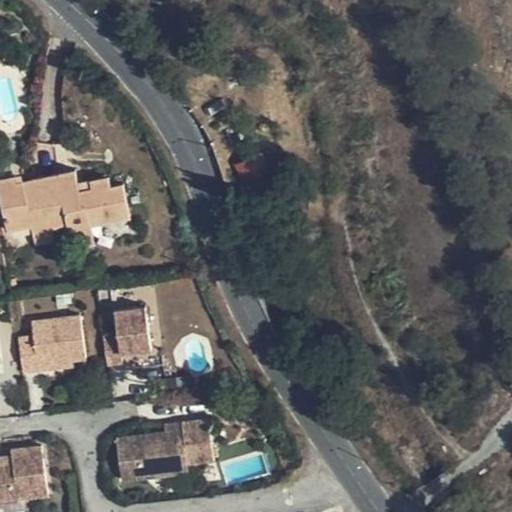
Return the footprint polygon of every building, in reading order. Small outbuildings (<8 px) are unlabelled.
[(256,154),(232,167),(240,180),(264,167),(256,154)] [(18,183),(16,177),(0,180),(0,193),(8,230),(32,225),(33,230),(53,226),(68,223),(70,236),(94,231),(92,223),(132,215),(125,182),(112,185),(110,175),(91,180),(93,187),(81,190),(79,183),(76,169),(18,183)] [(79,183),(81,190),(93,187),(91,180),(79,183)] [(53,226),(33,230),(36,243),(55,239),(53,226)] [(94,231),(70,236),(72,248),(97,243),(94,231)] [(152,347),(146,305),(115,310),(118,332),(102,334),(105,363),(121,361),(120,351),(152,347)] [(84,355),(79,315),(27,321),(29,335),(16,337),(20,371),(36,369),(35,361),(66,357),(84,355)] [(66,357),(35,361),(36,369),(67,365),(66,357)] [(168,431),(121,434),(124,477),(163,474),(191,472),(190,461),(217,459),(213,419),(184,421),(185,429),(168,431)] [(167,423),(168,431),(185,429),(184,421),(167,423)] [(42,444),(13,448),(13,453),(14,461),(0,462),(0,499),(30,495),(49,493),(42,444)] [(0,462),(14,461),(13,453),(0,454),(0,462)] [(191,472),(163,474),(164,486),(192,484),(191,472)] [(30,495),(0,499),(0,509),(31,506),(30,495)]
